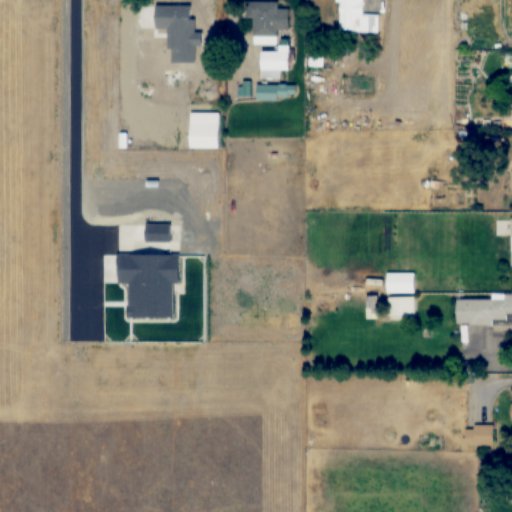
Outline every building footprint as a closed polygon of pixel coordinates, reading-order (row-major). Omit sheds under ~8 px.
[(185,0),(157,0),(157,49),(155,49),(155,67),(185,67),(185,0)] [(380,33),(380,15),(364,15),(363,0),(338,0),(338,33),(380,33)] [(255,45),(278,45),(278,52),(262,51),(262,79),(281,80),(281,71),(290,71),(291,45),(281,45),(281,35),(289,35),(290,9),(279,9),(279,2),(246,2),(246,20),(255,20),(255,45)] [(296,101),(296,86),(257,86),(257,101),(296,101)] [(191,149),(220,149),(220,113),(191,113),(191,149)] [(416,272),(387,272),(387,293),(416,293),(416,272)] [(511,295),(505,295),(505,299),(457,299),(457,325),(511,324),(511,295)] [(389,319),(416,319),(416,297),(389,297),(389,319)] [(494,426),(466,426),(466,446),(494,446),(494,426)]
